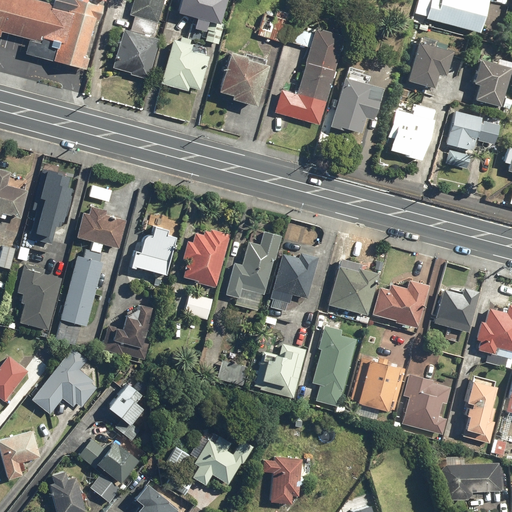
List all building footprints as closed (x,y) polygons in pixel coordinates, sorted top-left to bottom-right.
[(48,0),(47,4),(29,0),(0,0),(0,30),(39,41),(40,37),(55,41),(51,60),(79,67),(92,17),(98,19),(101,6),(79,0),(48,0)] [(162,0),(132,0),(129,14),(157,22),(162,0)] [(222,0),(176,0),(174,12),(194,17),(191,27),(202,30),(205,20),(209,22),(204,40),(217,44),(223,23),(216,21),(222,0)] [(488,0),(432,0),(428,18),(480,32),(488,0)] [(274,16),(263,13),(257,34),(283,42),(291,14),(276,9),(274,16)] [(284,40),(307,47),(295,93),(279,88),(273,111),(317,124),(342,35),(313,27),(311,33),(288,26),(284,40)] [(157,38),(121,28),(111,66),(130,72),(129,74),(146,79),(157,38)] [(190,44),(171,39),(159,83),(186,90),(187,86),(197,89),(206,55),(188,50),(190,44)] [(450,51),(416,41),(404,79),(431,88),(436,73),(443,75),(450,51)] [(242,55),(226,50),(215,90),(228,94),(227,98),(252,105),(263,64),(241,58),(242,55)] [(508,67),(477,59),(471,83),(476,84),(473,99),(498,105),(508,67)] [(344,77),(341,76),(328,126),(345,130),(345,129),(358,132),(362,116),(370,119),(379,87),(366,83),(367,77),(345,71),(344,77)] [(429,118),(392,109),(386,136),(390,137),(387,149),(407,154),(406,156),(419,159),(429,118)] [(480,117),(453,110),(445,143),(474,151),(477,140),(474,139),(480,117)] [(511,145),(511,147),(506,146),(501,162),(507,163),(505,170),(511,172),(511,145)] [(470,155),(452,150),(448,163),(466,168),(470,155)] [(0,217),(1,217),(2,213),(20,218),(27,191),(7,185),(11,172),(0,169),(0,217)] [(50,169),(31,238),(52,244),(58,220),(64,221),(65,216),(67,216),(72,197),(70,197),(72,189),(67,188),(71,174),(50,169)] [(88,196),(108,201),(111,190),(91,184),(88,196)] [(74,236),(117,248),(124,219),(103,214),(104,209),(89,205),(87,213),(81,212),(74,236)] [(131,268),(167,276),(176,237),(166,235),(167,231),(154,228),(152,236),(148,236),(145,238),(143,240),(142,244),(140,253),(134,252),(131,268)] [(197,283),(216,288),(230,235),(210,230),(210,233),(205,232),(204,235),(195,232),(192,243),(187,242),(183,259),(187,260),(183,277),(198,281),(197,283)] [(263,295),(264,295),(273,260),(276,261),(282,237),(264,232),(260,245),(249,242),(243,266),(235,264),(227,296),(239,298),(237,306),(259,311),(263,295)] [(0,254),(0,265),(11,268),(15,248),(2,245),(0,254)] [(60,318),(86,325),(103,261),(101,260),(103,252),(87,248),(85,257),(77,255),(60,318)] [(292,294),(308,298),(319,257),(302,252),(300,258),(283,253),(271,298),(274,299),(272,307),(288,311),(292,294)] [(18,321),(47,329),(61,278),(43,273),(44,269),(23,263),(15,291),(21,293),(19,302),(23,303),(18,321)] [(330,306),(368,316),(379,274),(360,269),(359,272),(340,267),(330,306)] [(374,314),(418,326),(429,285),(410,280),(407,288),(391,284),(389,289),(382,287),(374,314)] [(436,323),(469,332),(480,292),(464,288),(463,294),(445,289),(436,323)] [(183,312),(206,319),(212,299),(188,293),(183,312)] [(123,353),(143,358),(147,342),(140,340),(145,322),(147,322),(152,307),(137,303),(136,307),(123,314),(119,327),(106,324),(99,348),(122,355),(123,353)] [(493,346),(511,351),(511,304),(506,303),(504,312),(486,308),(482,322),(478,321),(474,338),(478,339),(475,349),(491,352),(493,346)] [(54,339),(75,344),(80,325),(59,320),(54,339)] [(313,399),(335,405),(353,338),(338,334),(339,329),(322,325),(316,348),(318,348),(309,381),(318,383),(313,399)] [(251,386),(292,397),(304,349),(281,343),(278,354),(261,350),(251,386)] [(61,397),(72,405),(75,402),(80,406),(96,387),(90,383),(93,380),(78,369),(86,359),(71,347),(30,398),(49,413),(61,397)] [(483,360),(504,365),(507,356),(485,351),(483,360)] [(0,362),(0,398),(3,401),(27,370),(7,354),(0,362)] [(384,407),(391,408),(401,368),(358,357),(348,398),(354,399),(353,402),(384,409),(384,407)] [(248,365),(221,358),(216,380),(243,387),(248,365)] [(437,417),(441,403),(446,404),(450,388),(432,383),(433,381),(409,375),(404,396),(409,397),(401,424),(441,435),(445,419),(437,417)] [(462,436),(489,444),(495,422),(492,421),(496,409),(493,408),(498,388),(471,381),(465,403),(471,405),(462,436)] [(113,426),(130,439),(138,429),(128,422),(139,407),(132,402),(139,393),(125,382),(105,407),(119,418),(113,426)] [(302,429),(294,428),(293,435),(301,436),(302,429)] [(0,437),(0,460),(5,478),(20,474),(17,462),(38,456),(31,429),(0,437)] [(243,464),(253,447),(241,440),(233,454),(227,451),(232,443),(219,436),(215,444),(201,436),(190,454),(197,458),(194,463),(199,467),(192,477),(206,485),(212,475),(228,485),(241,463),(243,464)] [(80,455),(97,469),(99,466),(121,483),(139,461),(114,441),(107,449),(94,439),(80,455)] [(190,455),(174,445),(155,476),(184,494),(192,483),(178,474),(190,455)] [(299,457),(272,455),(272,459),(261,458),(259,471),(270,472),(267,501),(289,503),(289,495),(296,495),(299,457)] [(327,463),(318,463),(318,477),(326,477),(327,463)] [(503,475),(498,475),(498,463),(448,464),(441,470),(442,495),(448,500),(466,500),(471,494),(471,492),(498,491),(498,490),(503,490),(503,475)] [(47,483),(54,511),(78,511),(84,511),(75,476),(66,478),(63,470),(50,474),(52,482),(47,483)] [(89,486),(108,502),(119,488),(100,473),(89,486)] [(177,511),(179,510),(149,486),(138,499),(146,506),(141,511),(177,511)]
